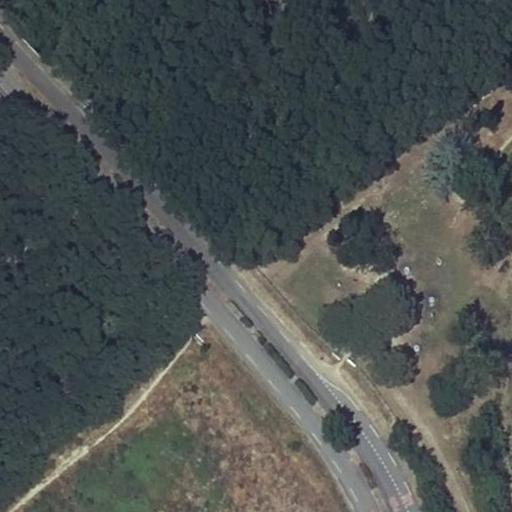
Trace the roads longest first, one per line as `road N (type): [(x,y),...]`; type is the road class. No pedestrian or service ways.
road 1 (unclassified): [(401,511),(316,383),(0,36)]
road 2 (unclassified): [(0,74),(288,386),(373,511)]
